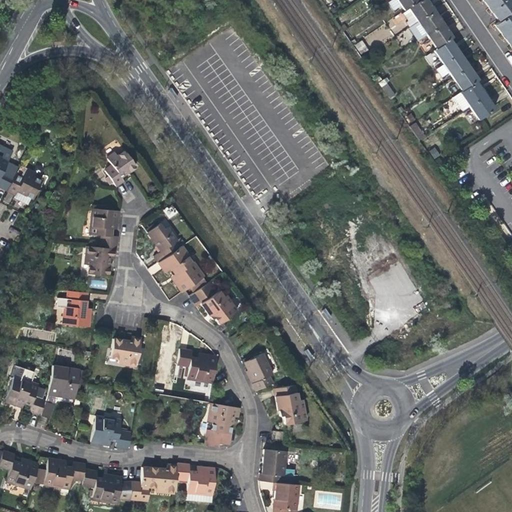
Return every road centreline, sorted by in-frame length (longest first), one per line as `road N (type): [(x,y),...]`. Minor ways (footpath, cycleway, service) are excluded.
road 1 (residential): [(332,360),(168,126)]
road 2 (residential): [(248,463),(160,448),(115,459),(14,431),(0,437)]
road 3 (residential): [(248,463),(235,367),(207,332),(170,314)]
road 4 (residential): [(168,126),(138,66),(100,18)]
